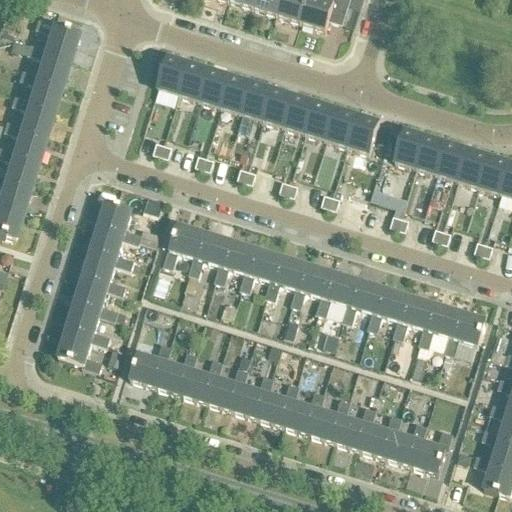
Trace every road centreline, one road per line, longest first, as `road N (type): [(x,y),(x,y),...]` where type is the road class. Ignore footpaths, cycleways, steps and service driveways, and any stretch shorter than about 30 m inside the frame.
road 1 (residential): [(84,157),(511,289)]
road 2 (residential): [(383,511),(4,394)]
road 3 (secondary): [(285,511),(0,423)]
road 4 (residential): [(4,394),(84,157)]
road 5 (residential): [(124,21),(358,96)]
road 6 (residential): [(358,96),(511,137)]
road 7 (residential): [(84,157),(124,21)]
